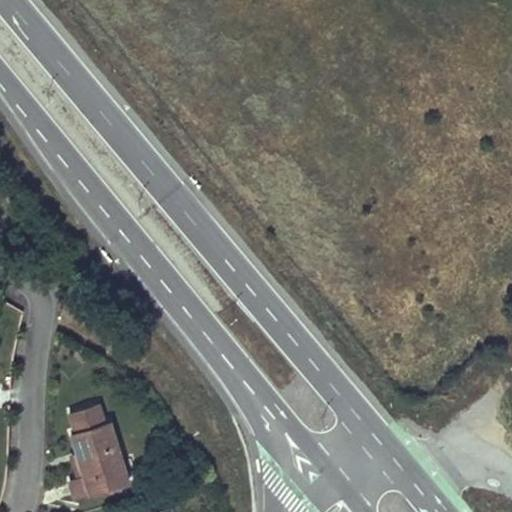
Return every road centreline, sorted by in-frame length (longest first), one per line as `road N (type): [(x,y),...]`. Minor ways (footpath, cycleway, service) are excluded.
road 1 (secondary): [(384,448),(6,0)]
road 2 (secondary): [(0,71),(272,404)]
road 3 (residential): [(0,264),(25,278),(42,312),(17,511)]
